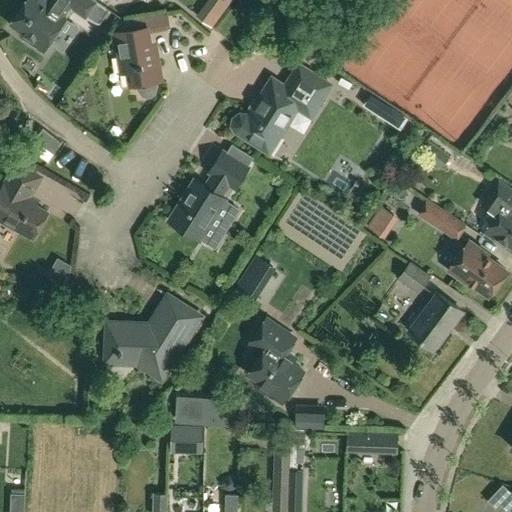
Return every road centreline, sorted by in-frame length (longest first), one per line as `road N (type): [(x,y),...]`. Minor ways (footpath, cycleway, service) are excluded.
road 1 (residential): [(430,511),(437,471),(461,421),(511,349)]
road 2 (residential): [(125,191),(31,125),(0,89)]
